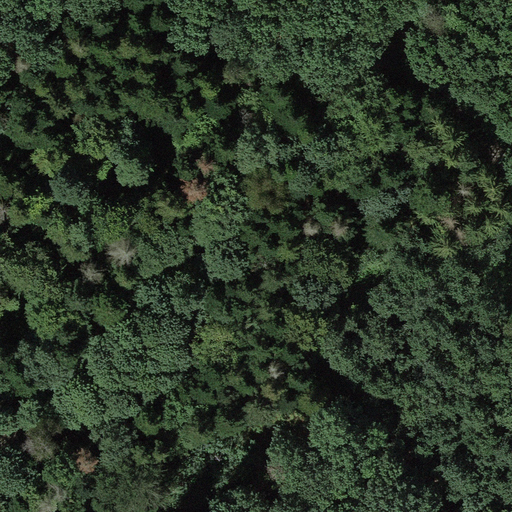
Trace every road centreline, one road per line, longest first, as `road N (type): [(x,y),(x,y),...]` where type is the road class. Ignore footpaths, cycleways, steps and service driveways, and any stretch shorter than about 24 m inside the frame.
road 1 (track): [(385,37),(234,178),(0,457)]
road 2 (track): [(511,179),(449,91),(385,37),(410,0)]
